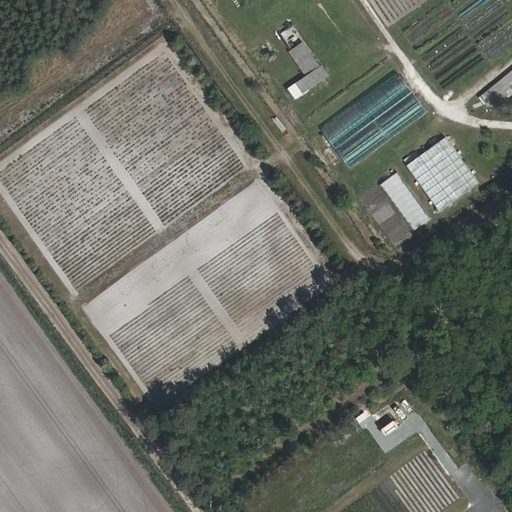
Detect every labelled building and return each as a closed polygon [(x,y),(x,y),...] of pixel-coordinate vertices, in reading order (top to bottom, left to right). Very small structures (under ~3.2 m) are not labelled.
[(288,42),(297,30),(289,23),(280,35),(288,42)] [(264,37),(250,48),(262,63),(277,52),(264,37)] [(304,40),(288,51),(305,76),(294,83),(302,94),(329,76),(304,40)] [(511,70),(478,97),(492,114),(511,97),(511,70)] [(401,73),(321,125),(348,166),(428,114),(401,73)] [(282,132),(286,129),(277,117),(273,120),(282,132)] [(446,136),(405,165),(439,213),(480,184),(446,136)] [(400,170),(382,181),(412,231),(430,221),(400,170)] [(393,420),(382,430),(387,435),(398,426),(393,420)] [(450,456),(446,459),(454,470),(459,467),(450,456)]
